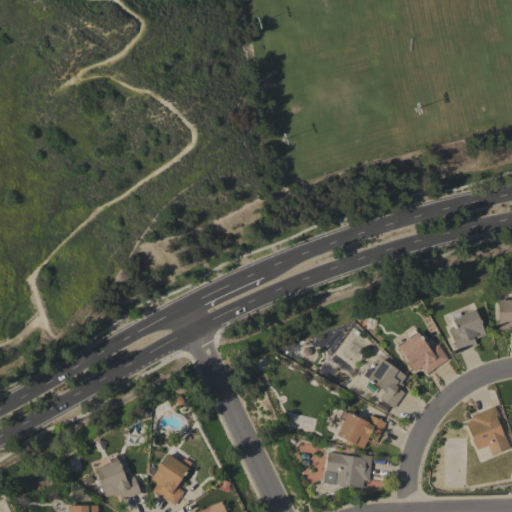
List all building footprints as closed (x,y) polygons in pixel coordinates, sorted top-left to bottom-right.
[(511,299),(511,294),(511,333),(506,333),(506,329),(497,330),(496,300),(511,299)] [(457,352),(447,329),(455,326),(450,315),(458,312),(459,315),(473,309),(477,318),(479,318),(481,322),(480,323),(484,334),(473,339),(475,344),(457,352)] [(409,338),(406,334),(413,329),(416,333),(417,332),(429,350),(437,344),(447,359),(425,374),(420,367),(414,371),(407,362),(405,362),(402,358),(402,356),(396,347),(409,338)] [(392,408),(379,398),(384,391),(366,379),(367,378),(362,375),(367,368),(371,371),(380,358),(405,376),(400,383),(403,384),(399,389),(404,393),(392,408)] [(491,456),(487,445),(476,450),(475,446),(473,446),(470,439),(471,439),(465,424),(472,421),(470,416),(494,406),(500,420),(498,421),(509,448),(491,456)] [(374,445),(366,440),(362,448),(352,443),(350,444),(346,442),(346,440),(335,435),(342,421),(338,419),(342,411),(346,413),(347,412),(366,422),(369,415),(385,423),(374,445)] [(321,483),(322,471),(324,471),(327,452),(339,454),(356,457),(356,454),(371,456),(367,481),(362,480),(361,488),(346,486),(346,487),(337,486),(338,485),(333,484),(321,483)] [(180,463),(182,459),(190,464),(187,468),(188,468),(175,486),(183,492),(173,506),(151,490),(156,483),(150,479),(167,454),(180,463)] [(108,463),(106,459),(115,455),(125,480),(134,476),(140,492),(122,499),(120,494),(114,497),(113,494),(105,497),(101,486),(100,486),(97,480),(98,479),(94,469),(108,463)] [(224,511),(188,511),(193,510),(194,511),(197,511),(207,508),(207,507),(220,501),(224,511)]
